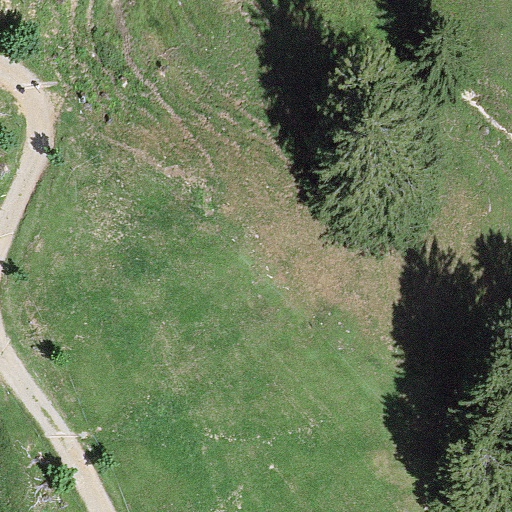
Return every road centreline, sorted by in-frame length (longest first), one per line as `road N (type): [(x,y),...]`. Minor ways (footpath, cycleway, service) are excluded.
road 1 (track): [(104,511),(0,345)]
road 2 (track): [(0,238),(39,128),(26,86),(0,66)]
